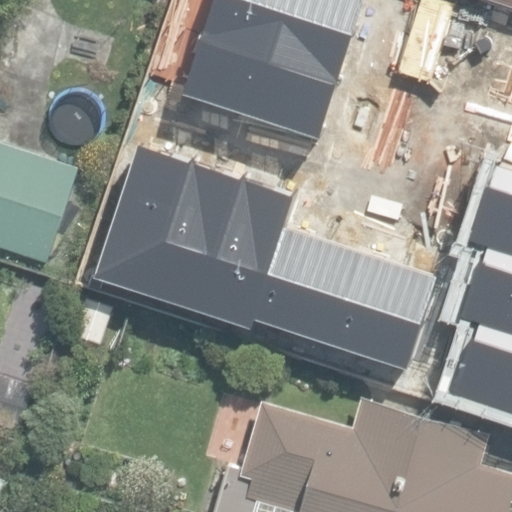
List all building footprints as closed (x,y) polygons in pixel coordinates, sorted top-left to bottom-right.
[(309,133),(511,199),(511,71),(475,60),(482,38),(404,12),(387,62),(337,46),(309,133)] [(97,132),(120,141),(133,106),(109,97),(97,132)] [(122,192),(242,232),(272,142),(141,99),(131,129),(142,133),(122,192)] [(0,243),(52,260),(83,162),(0,136),(0,243)] [(279,331),(460,392),(469,366),(470,366),(492,374),(507,328),(491,323),(511,260),(511,226),(450,206),(443,226),(379,205),(377,210),(281,178),(257,249),(286,258),(280,276),(295,282),(279,331)] [(0,259),(0,308),(5,310),(18,265),(0,259)] [(78,330),(105,340),(117,305),(90,295),(78,330)] [(510,511),(511,506),(511,466),(485,458),(493,428),(366,392),(357,422),(268,396),(248,464),(231,459),(216,510),(223,511),(510,511)] [(0,510),(2,511),(14,480),(0,474),(0,510)]
